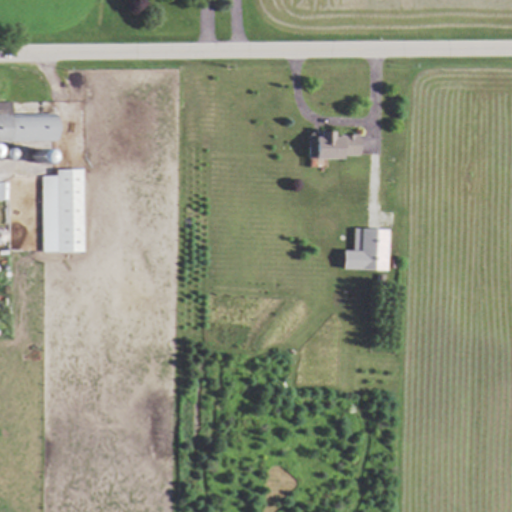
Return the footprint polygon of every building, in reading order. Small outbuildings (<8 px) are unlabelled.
[(11,101),(11,112),(55,112),(55,116),(0,116),(0,100),(8,100),(11,100),(11,101)] [(0,140),(52,141),(52,116),(9,116),(9,104),(3,104),(3,110),(0,109),(0,140)] [(309,157),(355,156),(354,134),(328,134),(328,132),(308,132),(309,157)] [(38,252),(80,251),(78,168),(51,169),(51,175),(37,175),(38,252)] [(338,269),(382,270),(383,229),(349,228),(349,250),(338,250),(338,269)]
